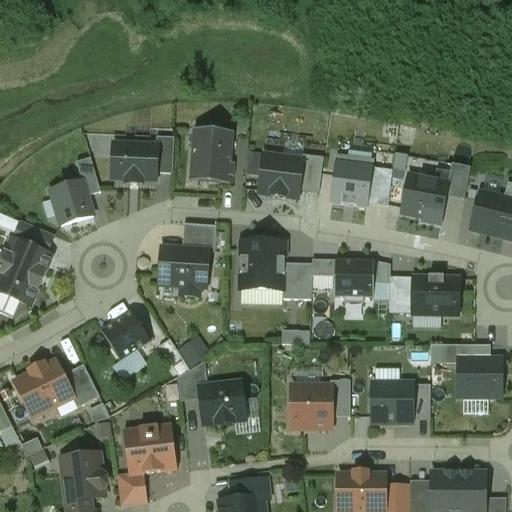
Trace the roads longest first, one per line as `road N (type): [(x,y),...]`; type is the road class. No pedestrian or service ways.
road 1 (residential): [(235,219),(164,216),(130,232),(108,256),(84,310),(0,358)]
road 2 (residential): [(316,229),(410,244),(511,276)]
road 3 (residential): [(511,453),(352,454)]
